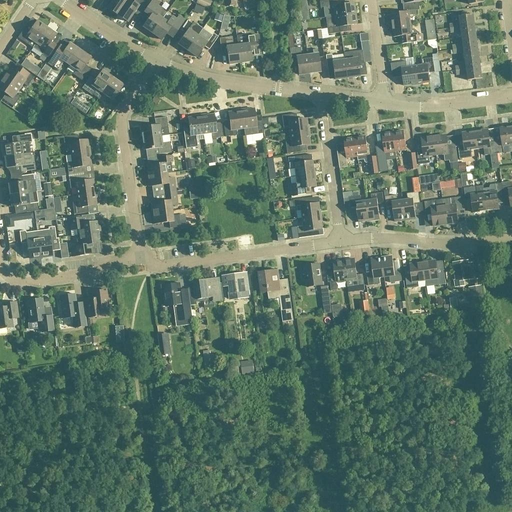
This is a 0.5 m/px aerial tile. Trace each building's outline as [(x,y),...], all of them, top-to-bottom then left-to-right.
[(107,9),(117,16),(127,0),(113,0),(107,9)] [(128,0),(127,0),(117,16),(127,23),(133,14),(138,17),(146,5),(139,0),(136,0),(134,4),(128,0)] [(152,0),(136,23),(143,27),(142,28),(144,29),(144,30),(144,31),(148,35),(150,36),(162,20),(166,14),(157,7),(159,4),(152,0)] [(208,10),(211,3),(205,0),(196,0),(195,4),(208,10)] [(225,0),(226,7),(235,6),(234,1),(241,0),(242,0),(244,10),(254,9),(253,0),(225,0)] [(334,18),(354,15),(353,4),(336,6),(335,1),(319,3),(320,9),(329,8),(329,13),(334,12),(334,18)] [(390,15),(391,27),(410,24),(409,17),(416,16),(415,11),(419,11),(418,3),(402,5),(403,13),(390,15)] [(356,25),(354,15),(334,18),(325,19),(327,35),(339,34),(339,28),(356,25)] [(449,29),(474,26),(472,15),(458,17),(459,24),(449,25),(449,29)] [(167,24),(162,20),(150,36),(153,38),(158,40),(158,41),(159,41),(159,40),(161,41),(166,34),(172,39),(185,21),(178,16),(175,21),(171,18),(167,24)] [(185,35),(177,45),(187,52),(202,30),(193,23),(192,25),(187,21),(180,31),(185,35)] [(30,41),(35,44),(46,29),(36,22),(31,30),(26,26),(17,39),(27,45),(30,41)] [(411,30),(410,24),(391,27),(392,31),(390,31),(390,38),(393,38),(400,38),(401,45),(423,42),(422,36),(419,37),(418,34),(414,30),(411,30)] [(474,26),(449,29),(450,34),(460,32),(461,38),(475,37),(474,26)] [(56,35),(46,29),(35,44),(32,49),(47,59),(55,47),(50,43),(56,35)] [(211,36),(202,30),(187,52),(196,58),(204,48),(208,51),(218,38),(213,34),(211,36)] [(313,41),(321,40),(320,30),(311,31),(313,41)] [(236,37),(237,46),(240,64),(251,63),(250,58),(261,56),(258,36),(248,38),(247,35),(236,37)] [(228,66),(240,64),(237,46),(232,47),(231,37),(225,38),(225,39),(219,40),(221,54),(227,53),(228,66)] [(475,37),(461,38),(462,45),(451,46),(452,51),(477,47),(475,37)] [(63,62),(68,66),(69,67),(79,52),(69,44),(64,52),(59,48),(48,64),(58,71),(63,62)] [(464,60),(478,58),(477,47),(452,51),(453,55),(463,53),(464,60)] [(300,48),(295,49),(289,49),(291,62),(296,61),(298,76),(309,74),(307,57),(301,57),(300,48)] [(307,57),(309,74),(320,73),(317,50),(312,51),(313,56),(307,57)] [(90,59),(79,52),(69,67),(75,71),(72,75),(82,82),(90,70),(85,66),(90,59)] [(343,54),(344,61),(347,79),(359,77),(357,65),(363,64),(361,52),(343,54)] [(334,81),(347,79),(344,61),(332,63),(331,56),(325,57),(327,69),(332,68),(334,81)] [(455,72),(480,68),(478,58),(464,60),(465,66),(454,67),(455,72)] [(405,60),(406,63),(390,65),(392,79),(402,78),(403,87),(416,85),(414,67),(413,59),(405,60)] [(414,67),(416,85),(429,83),(428,74),(434,73),(432,59),(421,60),(422,66),(414,67)] [(480,68),(455,72),(456,76),(466,74),(467,81),(481,79),(480,68)] [(9,69),(2,78),(19,90),(22,85),(27,88),(33,78),(22,70),(19,75),(9,69)] [(102,94),(112,79),(101,72),(96,79),(91,75),(81,89),(91,96),(92,96),(98,100),(102,94)] [(15,95),(19,90),(2,78),(0,81),(0,91),(5,95),(2,100),(13,108),(19,99),(15,95)] [(112,79),(102,94),(108,98),(104,102),(114,109),(123,97),(118,94),(122,87),(112,79)] [(160,102),(154,98),(151,103),(157,106),(160,102)] [(263,135),(261,119),(261,116),(255,117),(254,110),(241,112),(243,130),(244,137),(263,135)] [(243,130),(241,112),(228,114),(229,123),(223,124),(225,138),(236,136),(236,131),(243,130)] [(290,135),(308,133),(306,120),(297,122),(296,115),(281,117),(283,129),(289,128),(290,135)] [(213,116),(200,117),(203,135),(210,134),(211,140),(223,138),(221,124),(215,125),(213,116)] [(204,141),(203,135),(200,117),(187,119),(189,128),(182,129),(185,150),(197,148),(196,142),(204,141)] [(140,128),(142,140),(161,137),(168,136),(167,129),(166,118),(153,120),(154,126),(140,128)] [(511,145),(511,127),(500,129),(502,142),(495,143),(497,155),(509,154),(508,146),(511,145)] [(488,131),(475,133),(477,151),(483,150),(484,157),(497,155),(495,143),(490,143),(488,131)] [(309,146),(308,133),(290,135),(291,143),(285,144),(286,155),(306,153),(306,147),(309,146)] [(393,134),(395,153),(406,151),(403,133),(393,134)] [(471,152),(477,151),(475,133),(462,135),(464,147),(457,148),(459,160),(472,159),(471,152)] [(395,153),(393,134),(381,136),(383,149),(377,150),(378,163),(385,162),(384,154),(395,153)] [(71,156),(88,154),(87,141),(78,142),(77,136),(63,138),(63,144),(69,143),(71,156)] [(3,146),(4,158),(22,155),(29,154),(28,143),(30,143),(30,137),(15,139),(16,145),(3,146)] [(162,144),(161,137),(142,140),(143,151),(157,149),(158,155),(171,154),(169,143),(162,144)] [(433,139),(436,156),(444,155),(445,162),(449,162),(450,164),(457,163),(455,148),(448,149),(446,137),(433,139)] [(368,160),(368,156),(365,138),(354,139),(357,158),(358,162),(364,161),(364,164),(366,165),(369,165),(370,176),(378,175),(376,159),(368,160)] [(346,159),(357,158),(354,139),(343,141),(345,154),(337,155),(338,169),(347,168),(346,159)] [(428,157),(436,156),(433,139),(421,140),(423,153),(417,154),(418,166),(429,164),(428,157)] [(6,169),(20,167),(20,173),(34,171),(33,165),(31,165),(29,154),(22,155),(4,158),(6,169)] [(88,154),(71,156),(72,163),(66,164),(68,176),(82,174),(82,168),(90,166),(88,154)] [(417,169),(415,154),(407,155),(409,171),(417,169)] [(147,177),(167,175),(166,169),(168,169),(171,166),(170,163),(171,163),(170,157),(160,158),(160,164),(143,167),(144,175),(146,175),(147,177)] [(295,170),(296,178),(313,175),(312,162),(302,163),(301,157),(287,159),(289,171),(295,170)] [(194,170),(193,160),(186,161),(187,171),(194,170)] [(8,185),(9,196),(27,194),(35,193),(33,175),(21,177),(22,183),(8,185)] [(164,194),(175,192),(173,179),(167,180),(167,175),(147,177),(148,188),(163,186),(164,194)] [(313,175),(296,178),(297,185),(291,186),(292,198),(310,195),(309,189),(315,188),(313,175)] [(76,196),(94,193),(92,181),(83,182),(83,176),(68,178),(70,190),(75,189),(76,196)] [(456,180),(441,180),(441,189),(456,189),(456,180)] [(511,183),(501,185),(503,197),(509,196),(511,209),(511,208),(511,183)] [(482,187),(485,212),(499,210),(498,200),(503,200),(503,197),(501,185),(490,186),(489,189),(483,190),(482,187)] [(485,212),(482,187),(463,190),(465,202),(471,201),(473,214),(485,212)] [(152,215),(172,212),(171,207),(177,206),(175,192),(164,194),(165,202),(150,204),(152,215)] [(27,194),(9,196),(11,208),(25,206),(26,214),(38,212),(35,193),(27,194)] [(94,193),(76,196),(77,203),(72,204),(73,216),(88,214),(87,208),(96,206),(94,193)] [(369,222),(366,202),(361,202),(360,197),(348,198),(348,193),(342,194),(344,210),(356,208),(358,224),(369,222)] [(402,202),(405,221),(415,220),(413,205),(419,204),(418,193),(406,195),(407,201),(402,202)] [(366,202),(369,222),(379,221),(377,206),(383,205),(382,194),(370,195),(371,201),(366,202)] [(405,221),(402,202),(397,202),(396,196),(384,198),(386,209),(392,208),(394,223),(405,221)] [(442,201),(443,208),(446,226),(458,224),(456,212),(461,211),(460,198),(442,201)] [(302,220),(319,218),(317,204),(308,206),(307,200),(293,202),(294,208),(297,208),(297,213),(301,213),(302,220)] [(442,201),(424,203),(426,215),(432,215),(433,227),(446,226),(443,208),(442,201)] [(172,212),(152,215),(153,225),(168,223),(169,229),(180,228),(180,230),(186,229),(185,221),(179,222),(178,216),(172,217),(172,212)] [(41,223),(55,223),(55,214),(41,214),(41,223)] [(321,230),(319,218),(302,220),(303,228),(297,228),(298,240),(313,238),(312,232),(321,230)] [(76,236),(79,236),(99,233),(98,222),(82,225),(81,219),(69,220),(70,226),(72,226),(73,231),(75,231),(76,236)] [(48,229),(48,231),(37,233),(40,258),(52,256),(50,241),(56,240),(54,228),(48,229)] [(37,233),(25,234),(25,232),(19,233),(20,245),(26,244),(29,260),(40,258),(37,233)] [(101,244),(99,233),(79,236),(80,240),(77,241),(78,247),(73,247),(74,256),(93,253),(92,245),(101,244)] [(52,246),(56,261),(62,260),(59,245),(52,246)] [(392,257),(381,259),(384,278),(389,278),(390,284),(401,282),(400,271),(394,272),(392,257)] [(384,278),(381,259),(370,260),(372,275),(366,276),(368,287),(379,285),(379,279),(384,278)] [(343,262),(346,281),(347,288),(357,287),(358,288),(364,287),(362,275),(356,276),(354,260),(343,262)] [(346,281),(343,262),(333,263),(335,283),(329,284),(330,292),(337,291),(335,283),(346,281)] [(435,262),(422,263),(425,281),(426,287),(433,286),(445,284),(443,270),(437,271),(436,263),(435,262)] [(464,287),(463,280),(473,279),(471,264),(466,265),(466,262),(454,264),(456,281),(454,281),(455,288),(464,287)] [(425,281),(422,263),(409,265),(410,269),(404,270),(407,290),(418,288),(417,282),(425,281)] [(304,267),(305,273),(302,273),(301,275),(301,279),(303,281),(306,280),(307,288),(322,286),(319,265),(304,267)] [(287,280),(278,281),(277,271),(264,272),(264,274),(258,275),(260,293),(267,292),(268,301),(279,299),(282,323),(293,322),(287,280)] [(228,277),(223,278),(224,287),(229,286),(230,293),(228,294),(229,300),(237,299),(248,297),(248,292),(245,275),(228,277)] [(214,285),(213,279),(193,282),(195,298),(189,299),(189,298),(190,306),(196,306),(196,303),(204,302),(205,309),(214,308),(213,303),(222,302),(219,284),(214,285)] [(179,322),(192,320),(187,291),(180,292),(179,284),(171,285),(168,283),(162,284),(161,287),(161,292),(164,293),(166,308),(177,306),(179,322)] [(320,288),(322,304),(330,303),(327,287),(320,288)] [(468,289),(472,309),(485,307),(482,287),(468,289)] [(92,300),(85,301),(85,304),(87,319),(98,318),(109,316),(108,309),(105,291),(91,293),(92,300)] [(455,294),(448,297),(452,304),(459,301),(455,294)] [(76,305),(74,295),(59,297),(62,320),(72,318),(74,329),(86,327),(83,304),(76,305)] [(42,300),(26,302),(29,324),(40,323),(41,333),(53,332),(51,319),(45,320),(42,300)] [(367,302),(359,303),(360,315),(368,314),(367,302)] [(18,319),(16,303),(2,305),(3,308),(0,308),(0,329),(12,328),(11,320),(18,319)] [(331,307),(333,319),(343,317),(341,305),(331,307)] [(170,355),(168,341),(165,342),(165,335),(158,336),(161,356),(170,355)] [(97,338),(89,339),(90,346),(98,345),(97,338)] [(212,359),(212,351),(204,352),(204,359),(212,359)] [(252,364),(241,365),(242,377),(254,376),(252,364)]
